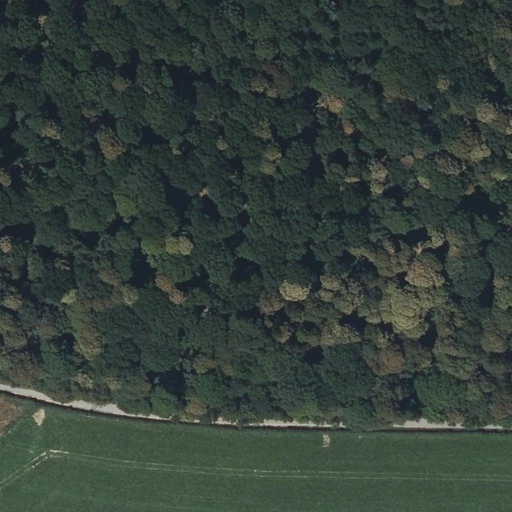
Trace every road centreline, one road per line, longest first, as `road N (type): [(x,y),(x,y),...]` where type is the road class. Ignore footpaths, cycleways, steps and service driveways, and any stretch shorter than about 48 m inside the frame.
road 1 (unclassified): [(511,423),(211,417),(0,383)]
road 2 (track): [(511,206),(352,113),(287,48),(211,0)]
